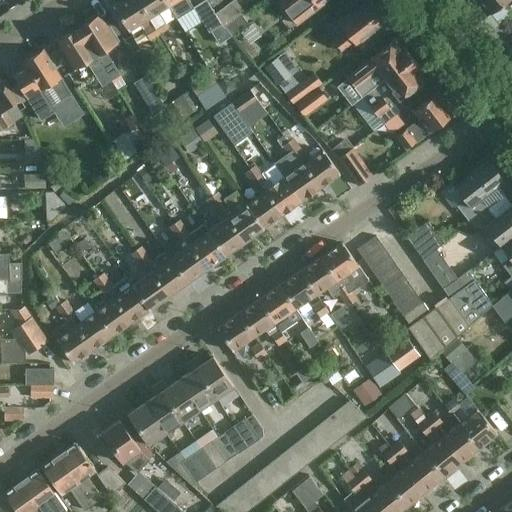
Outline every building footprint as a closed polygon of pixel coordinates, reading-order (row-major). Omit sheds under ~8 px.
[(148,18),(136,0),(121,0),(113,6),(128,30),(140,23),(150,41),(169,29),(162,18),(153,24),(149,17),(148,18)] [(168,5),(165,0),(136,0),(148,18),(149,17),(153,24),(162,18),(158,11),(168,5)] [(165,0),(168,5),(177,19),(194,8),(188,0),(165,0)] [(234,0),(215,14),(221,23),(223,28),(225,27),(241,15),(244,13),(234,0)] [(285,0),(282,3),(297,23),(317,8),(327,0),(285,0)] [(508,0),(479,0),(490,14),(508,0)] [(208,3),(197,9),(210,30),(221,23),(215,14),(208,3)] [(338,22),(345,32),(334,41),(341,51),(353,42),(355,45),(384,23),(368,3),(350,16),(348,14),(338,22)] [(98,15),(78,28),(111,80),(120,74),(105,50),(116,43),(98,15)] [(248,25),(241,15),(225,27),(232,37),(248,25)] [(111,80),(78,28),(58,40),(76,69),(87,62),(102,86),(111,80)] [(394,41),(378,53),(347,77),(362,97),(412,59),(404,49),(402,50),(394,41)] [(43,50),(23,62),(25,66),(12,74),(23,91),(28,99),(41,120),(55,111),(52,106),(61,100),(63,103),(71,98),(69,95),(70,94),(43,50)] [(278,58),(265,68),(285,93),(298,83),(292,76),(278,58)] [(419,69),(412,59),(362,97),(377,117),(383,124),(404,108),(399,100),(425,81),(417,71),(419,69)] [(285,93),(295,105),(318,87),(309,75),(298,83),(285,93)] [(153,112),(164,105),(146,76),(134,83),(153,112)] [(17,103),(3,81),(0,83),(0,98),(1,100),(0,100),(0,113),(6,110),(17,103)] [(217,84),(196,98),(203,109),(224,95),(217,84)] [(326,99),(318,87),(295,105),(303,116),(326,99)] [(232,103),(238,110),(241,115),(258,102),(250,90),(232,103)] [(437,93),(414,111),(413,111),(421,122),(416,127),(414,124),(406,130),(397,137),(407,149),(454,114),(437,93)] [(7,111),(6,110),(0,113),(0,122),(4,128),(23,116),(16,106),(7,111)] [(241,115),(238,110),(223,121),(230,131),(245,121),(241,115)] [(209,120),(195,128),(205,142),(218,133),(209,120)] [(136,125),(112,141),(125,161),(149,145),(136,125)] [(194,129),(179,140),(189,154),(203,143),(194,129)] [(33,139),(25,140),(25,163),(45,162),(33,139)] [(294,139),(288,143),(283,146),(288,154),(299,146),(294,139)] [(304,154),(299,146),(288,154),(274,164),(275,164),(284,177),(301,201),(320,187),(303,164),(299,157),(304,154)] [(338,158),(358,186),(372,176),(352,148),(338,158)] [(323,150),(303,164),(320,187),(340,174),(323,150)] [(455,204),(460,211),(469,223),(489,208),(482,199),(505,180),(489,160),(454,187),(463,198),(455,204)] [(301,201),(284,177),(275,164),(261,174),(266,181),(261,184),(265,191),(282,214),(301,201)] [(245,173),(250,181),(261,173),(255,166),(245,173)] [(266,181),(261,174),(261,173),(250,181),(256,188),(261,184),(266,181)] [(246,204),(237,190),(223,200),(228,208),(223,211),(227,218),(244,241),(263,228),(246,204)] [(282,214),(265,191),(246,204),(263,228),(282,214)] [(207,200),(212,208),(223,200),(218,193),(207,200)] [(53,195),(46,195),(47,224),(53,223),(67,209),(53,195)] [(228,208),(223,200),(212,208),(218,215),(223,211),(228,208)] [(511,205),(497,217),(489,208),(469,223),(492,252),(499,246),(511,236),(511,205)] [(244,241),(227,218),(209,231),(225,255),(244,241)] [(169,227),(174,235),(185,227),(179,220),(169,227)] [(407,237),(415,248),(436,232),(428,222),(407,237)] [(204,225),(190,235),(185,238),(207,268),(225,255),(209,231),(204,225)] [(190,235),(185,227),(174,235),(179,242),(176,245),(181,251),(171,258),(188,282),(207,268),(185,238),(190,235)] [(56,239),(48,246),(55,255),(71,242),(62,231),(58,234),(56,239)] [(444,244),(436,232),(415,248),(423,259),(444,244)] [(357,249),(363,258),(383,245),(376,236),(357,249)] [(511,236),(499,246),(508,258),(501,263),(511,277),(497,287),(504,296),(511,288),(511,236)] [(337,290),(342,298),(353,290),(348,283),(351,281),(347,274),(358,266),(342,243),(321,257),(342,287),(337,290)] [(390,255),(383,245),(363,258),(370,269),(390,255)] [(131,254),(136,262),(147,254),(141,247),(131,254)] [(166,252),(152,262),(147,265),(151,272),(169,295),(188,282),(171,258),(166,252)] [(152,262),(147,254),(136,262),(141,269),(147,265),(152,262)] [(397,265),(390,255),(370,269),(378,279),(397,265)] [(342,287),(321,257),(300,271),(316,295),(326,288),(331,294),(337,290),(342,287)] [(9,263),(9,268),(10,281),(21,280),(22,280),(22,263),(9,263)] [(403,274),(397,265),(378,279),(384,288),(403,274)] [(0,280),(10,281),(9,268),(0,268),(0,280)] [(491,305),(467,270),(442,288),(449,297),(468,325),(491,305)] [(316,295),(300,271),(279,286),(296,309),(316,295)] [(169,295),(151,272),(133,285),(150,309),(169,295)] [(93,281),(99,288),(109,281),(104,273),(93,281)] [(409,283),(403,274),(384,288),(390,297),(409,283)] [(127,276),(118,283),(113,287),(115,288),(109,292),(131,322),(150,309),(133,285),(127,276)] [(21,305),(21,280),(10,281),(0,280),(0,293),(6,293),(7,306),(21,305)] [(113,287),(109,281),(99,288),(103,295),(99,298),(104,305),(95,312),(112,336),(131,322),(109,292),(115,288),(113,287)] [(417,294),(409,283),(390,297),(397,308),(417,294)] [(302,318),(296,309),(279,286),(259,299),(275,323),(279,329),(281,332),(302,318)] [(511,288),(504,296),(493,306),(504,322),(511,315),(511,288)] [(358,298),(353,290),(342,298),(347,305),(358,298)] [(423,303),(417,294),(397,308),(404,317),(423,303)] [(449,297),(429,312),(410,326),(410,325),(408,327),(431,359),(469,326),(468,325),(449,297)] [(275,323),(259,299),(239,313),(255,337),(275,323)] [(66,300),(61,304),(55,308),(61,315),(71,308),(66,300)] [(328,312),(321,301),(313,306),(321,317),(328,312)] [(404,317),(410,325),(410,326),(429,312),(423,303),(404,317)] [(332,313),(341,327),(352,320),(343,306),(332,313)] [(77,315),(71,308),(61,315),(66,323),(62,325),(67,332),(57,339),(73,363),(93,349),(76,325),(71,319),(77,315)] [(112,336),(95,312),(76,325),(93,349),(112,336)] [(255,337),(239,313),(217,328),(233,352),(255,337)] [(11,331),(16,339),(22,348),(25,346),(29,352),(45,341),(30,318),(11,331)] [(309,328),(300,334),(309,348),(318,342),(309,328)] [(279,329),(272,335),(279,345),(286,340),(281,332),(279,329)] [(385,350),(399,368),(419,354),(405,334),(385,350)] [(457,337),(442,351),(451,362),(466,348),(457,337)] [(1,339),(1,353),(1,362),(25,362),(25,350),(22,350),(22,348),(16,339),(1,339)] [(266,354),(259,343),(252,348),(259,359),(266,354)] [(233,386),(213,356),(202,364),(197,356),(190,361),(216,398),(233,386)] [(216,398),(190,361),(184,365),(190,372),(178,380),(199,410),(216,398)] [(25,384),(34,384),(54,384),(54,368),(26,368),(25,384)] [(163,379),(156,384),(182,422),(199,410),(178,380),(168,387),(163,379)] [(182,422),(156,384),(151,388),(156,395),(146,402),(166,433),(182,422)] [(52,397),(52,385),(32,385),(32,398),(52,397)] [(445,405),(459,423),(479,448),(497,433),(477,409),(463,421),(456,412),(461,408),(453,398),(445,405)] [(349,401),(340,408),(355,426),(367,417),(349,401)] [(166,433),(146,402),(128,414),(148,445),(166,433)] [(3,408),(4,420),(24,420),(23,408),(3,408)] [(355,426),(340,408),(331,415),(346,433),(355,426)] [(435,412),(427,419),(461,462),(479,448),(459,423),(445,434),(439,426),(443,422),(435,412)] [(235,426),(249,447),(262,438),(263,430),(252,414),(235,426)] [(346,433),(331,415),(323,422),(338,440),(346,433)] [(427,419),(419,426),(434,444),(424,452),(444,476),(461,462),(427,419)] [(120,420),(101,432),(106,439),(103,441),(107,445),(109,444),(122,462),(124,461),(137,473),(150,459),(139,450),(140,449),(120,420)] [(338,440),(323,422),(314,429),(329,447),(338,440)] [(249,447),(235,426),(223,434),(237,454),(249,447)] [(329,447),(314,429),(305,436),(320,454),(329,447)] [(223,434),(211,442),(225,463),(237,454),(223,434)] [(320,454),(305,436),(296,443),(311,461),(320,454)] [(211,442),(201,448),(215,469),(225,463),(211,442)] [(400,442),(392,448),(426,490),(444,476),(424,452),(410,463),(403,455),(408,451),(400,442)] [(96,472),(76,443),(58,455),(93,504),(102,497),(88,477),(96,472)] [(311,461),(296,443),(287,450),(302,469),(311,461)] [(215,469),(201,448),(190,456),(204,477),(215,469)] [(426,490),(392,448),(384,455),(391,464),(395,461),(402,469),(389,481),(408,505),(426,490)] [(302,469),(287,450),(279,457),(293,475),(302,469)] [(93,504),(58,455),(42,467),(61,494),(69,488),(84,510),(93,504)] [(204,477),(190,456),(180,463),(194,484),(204,477)] [(293,475),(279,457),(270,464),(285,482),(293,475)] [(285,482),(270,464),(261,471),(276,489),(285,482)] [(108,466),(98,474),(97,474),(111,494),(126,483),(108,466)] [(39,469),(22,481),(42,511),(56,511),(50,502),(58,497),(39,469)] [(364,470),(356,477),(384,511),(399,511),(408,505),(389,481),(374,492),(367,484),(372,480),(364,470)] [(276,489),(261,471),(252,478),(267,497),(276,489)] [(323,495),(309,477),(291,491),(308,511),(321,511),(318,507),(314,502),(323,495)] [(384,511),(356,477),(348,484),(355,493),(360,489),(367,498),(352,510),(353,511),(384,511)] [(267,497),(252,478),(243,485),(258,503),(267,497)] [(42,511),(22,481),(4,493),(17,511),(42,511)] [(258,503),(243,485),(235,492),(249,510),(258,503)] [(184,511),(156,486),(146,496),(144,499),(158,511),(184,511)] [(247,511),(249,510),(235,492),(226,499),(236,511),(247,511)] [(236,511),(226,499),(216,507),(221,511),(236,511)] [(511,511),(511,500),(498,511),(511,511)]
